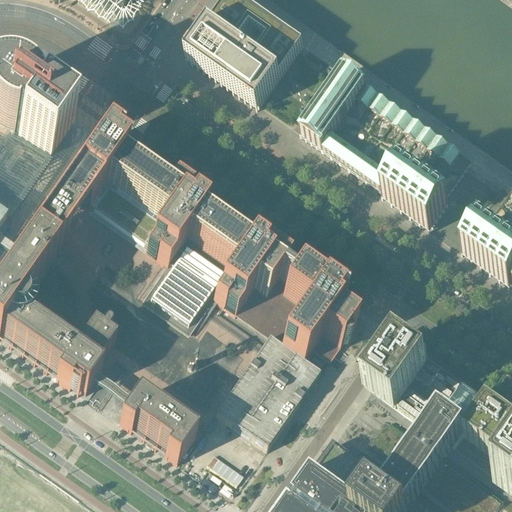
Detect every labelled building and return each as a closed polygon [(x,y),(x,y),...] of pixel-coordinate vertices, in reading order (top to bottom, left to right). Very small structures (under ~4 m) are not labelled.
[(102,0),(122,13),(131,0),(102,0)] [(230,0),(228,4),(202,41),(185,63),(257,114),(273,91),(303,48),(234,0),(230,0)] [(471,167),(460,159),(448,151),(437,142),(425,134),(413,126),(402,118),(390,110),(379,102),(367,93),(344,77),(299,139),(323,156),(383,198),(381,201),(429,235),(449,208),(444,205),(471,167)] [(73,131),(43,110),(40,108),(39,109),(35,106),(36,105),(36,104),(34,101),(33,100),(32,98),(31,98),(29,96),(28,95),(27,94),(24,92),(22,91),(20,90),(18,89),(15,88),(12,87),(10,87),(7,86),(5,86),(2,86),(0,86),(0,133),(2,134),(5,136),(7,137),(9,137),(11,138),(12,138),(13,138),(17,141),(49,163),(63,145),(73,131)] [(13,138),(7,146),(4,150),(0,156),(0,222),(5,226),(0,233),(0,293),(33,246),(42,234),(44,231),(66,247),(149,305),(150,303),(173,271),(170,269),(169,269),(167,273),(156,265),(144,257),(147,253),(90,212),(88,215),(66,200),(91,165),(75,153),(63,145),(49,163),(13,138)] [(266,255),(254,247),(252,249),(237,238),(237,237),(236,236),(235,235),(234,235),(233,235),(225,230),(225,229),(225,228),(224,228),(224,227),(223,227),(222,227),(221,227),(206,216),(207,214),(197,207),(176,192),(127,158),(125,162),(113,153),(115,150),(119,153),(119,152),(120,152),(106,143),(104,146),(91,164),(91,165),(69,195),(68,197),(66,200),(68,201),(88,215),(90,212),(147,253),(147,254),(146,254),(144,257),(156,265),(162,269),(163,270),(167,273),(168,270),(169,269),(170,269),(173,271),(167,280),(155,297),(150,303),(169,316),(184,327),(189,321),(196,310),(198,307),(200,304),(207,295),(215,300),(214,301),(215,301),(212,305),(216,307),(222,312),(224,313),(234,320),(237,316),(283,348),(280,352),(282,354),(302,368),(311,355),(329,367),(334,360),(340,352),(354,331),(337,318),(333,316),(339,307),(342,310),(342,309),(323,296),(298,278),(288,271),(266,255)] [(511,196),(484,234),(480,231),(460,258),(509,292),(511,289),(511,196)] [(149,305),(66,247),(44,231),(42,234),(33,246),(0,293),(0,340),(1,339),(58,380),(55,384),(81,402),(95,412),(115,384),(164,315),(149,305)] [(314,387),(315,386),(319,380),(319,379),(305,370),(302,368),(282,354),(280,352),(283,348),(237,316),(234,320),(268,344),(264,349),(264,350),(262,352),(260,356),(253,366),(252,367),(215,420),(218,422),(266,456),(303,403),(304,402),(314,387)] [(511,428),(486,410),(426,367),(404,352),(394,345),(361,391),(365,394),(363,397),(359,403),(391,426),(396,420),(398,416),(406,422),(429,437),(455,455),(492,482),(497,485),(494,489),(490,494),(511,508),(511,428)] [(185,422),(184,421),(182,421),(181,418),(179,416),(177,414),(175,412),(172,410),(170,409),(167,408),(164,407),(161,406),(160,405),(160,404),(159,403),(158,402),(157,401),(155,401),(154,400),(153,400),(152,400),(148,410),(137,402),(118,428),(130,437),(133,432),(146,441),(145,442),(154,448),(154,447),(167,456),(164,461),(176,469),(195,442),(184,435),(192,428),(191,427),(190,426),(189,425),(188,424),(187,423),(186,422),(185,422)] [(287,511),(422,511),(417,508),(428,493),(455,455),(429,437),(402,475),(392,490),(336,451),(333,449),(317,472),(315,475),(318,477),(315,481),(312,479),(293,506),(296,508),(296,509),(294,511),(293,511),(292,511),(289,510),(287,511)] [(198,481),(205,472),(189,460),(182,469),(198,481)] [(234,495),(223,488),(220,492),(231,499),(234,495)]
